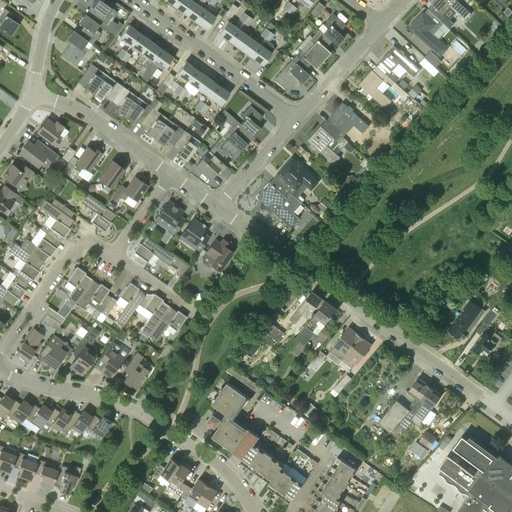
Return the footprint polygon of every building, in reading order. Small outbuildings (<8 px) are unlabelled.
[(100,0),(94,0),(90,6),(96,10),(90,18),(99,25),(104,28),(115,36),(123,24),(118,21),(117,24),(115,25),(111,22),(112,20),(116,15),(110,11),(112,8),(100,0)] [(192,0),(177,0),(174,6),(179,10),(184,14),(193,1),(192,0)] [(429,11),(442,22),(448,28),(453,22),(449,18),(448,19),(443,15),(450,7),(465,21),(471,14),(456,0),(435,0),(432,4),(434,6),(429,11)] [(193,1),(184,14),(190,18),(195,21),(204,9),(193,1)] [(288,2),(282,8),(287,12),(292,5),(288,2)] [(318,2),(309,13),(315,17),(324,7),(319,2),(318,2)] [(232,4),(224,15),(230,19),(238,8),(237,8),(232,4)] [(292,5),(287,12),(291,15),(297,8),(292,5)] [(0,15),(0,20),(1,21),(0,23),(0,28),(11,35),(19,24),(9,18),(12,14),(4,9),(0,15)] [(204,9),(195,21),(200,25),(206,29),(206,30),(216,17),(204,9)] [(502,20),(506,15),(504,12),(502,10),(497,15),(502,20)] [(438,26),(442,22),(429,11),(425,15),(423,13),(410,28),(415,33),(413,34),(418,39),(420,37),(428,45),(427,46),(431,50),(433,49),(440,56),(446,48),(432,36),(439,28),(438,26)] [(243,13),(238,20),(243,23),(248,16),(243,13)] [(84,27),(78,35),(88,41),(92,45),(100,33),(96,30),(99,25),(90,18),(85,14),(78,23),(84,27)] [(327,28),(322,33),(331,41),(336,46),(344,37),(339,33),(345,25),(333,14),(323,25),(327,28)] [(248,16),(243,23),(247,26),(252,19),(248,16)] [(228,21),(218,34),(224,38),(229,42),(239,29),(228,21)] [(129,25),(119,38),(130,46),(140,33),(135,29),(129,25)] [(265,28),(260,36),(264,39),(270,32),(265,28)] [(239,29),(229,42),(234,45),(240,50),(250,37),(239,29)] [(312,37),(305,45),(322,61),(330,53),(325,48),(331,41),(322,33),(319,30),(312,37)] [(71,43),(62,57),(76,67),(80,61),(88,50),(84,46),(88,41),(78,35),(73,31),(66,40),(70,42),(71,43)] [(270,32),(264,39),(269,42),(274,35),(270,32)] [(140,33),(130,46),(141,54),(151,41),(145,36),(140,33)] [(250,37),(240,50),(246,54),(251,58),(260,44),(250,37)] [(147,58),(135,75),(140,78),(161,49),(157,45),(151,41),(141,54),(147,58)] [(260,44),(251,58),(256,61),(262,66),(271,53),(271,52),(260,44)] [(301,49),(292,59),(304,71),(310,64),(315,69),(322,61),(305,45),(301,49)] [(378,67),(395,82),(399,78),(391,70),(398,62),(413,77),(420,70),(403,55),(405,53),(400,49),(399,51),(394,46),(380,60),(382,62),(378,67)] [(121,48),(116,55),(121,59),(126,52),(121,48)] [(161,49),(140,78),(146,83),(152,75),(156,68),(158,66),(163,70),(173,57),(166,52),(161,49)] [(435,68),(441,61),(430,51),(424,58),(435,68)] [(126,52),(121,59),(126,62),(131,55),(126,52)] [(278,75),(274,79),(286,90),(290,86),(296,79),(301,84),(308,76),(309,75),(304,71),(292,59),(287,64),(278,75)] [(185,61),(176,74),(187,83),(197,69),(192,66),(185,61)] [(91,64),(80,79),(87,84),(85,87),(84,89),(93,95),(107,75),(91,64)] [(410,96),(395,82),(394,83),(378,67),(374,72),(372,70),(359,84),(364,89),(362,90),(367,95),(368,93),(385,108),(391,101),(403,112),(409,106),(405,102),(410,96)] [(197,69),(187,83),(198,90),(207,77),(202,73),(197,69)] [(169,73),(162,83),(167,87),(172,81),(175,77),(169,73)] [(132,74),(129,79),(134,82),(137,78),(132,74)] [(107,75),(93,95),(102,101),(105,97),(111,101),(122,86),(107,75)] [(207,77),(198,90),(209,98),(218,85),(213,81),(207,77)] [(162,83),(156,90),(162,94),(167,87),(162,83)] [(174,92),(173,92),(178,95),(183,88),(178,85),(174,92)] [(218,85),(209,98),(220,106),(229,93),(223,88),(218,85)] [(421,90),(416,85),(409,93),(414,98),(421,90)] [(122,86),(111,101),(118,106),(115,111),(123,117),(135,102),(130,98),(133,94),(122,86)] [(183,88),(178,95),(183,99),(188,92),(183,88)] [(135,102),(123,117),(124,117),(133,124),(133,123),(136,119),(142,124),(153,109),(159,101),(155,97),(149,105),(143,101),(139,105),(135,102)] [(200,100),(195,108),(200,111),(205,104),(200,100)] [(327,123),(339,135),(344,130),(341,127),(347,119),(362,133),(369,126),(372,121),(365,115),(361,119),(352,111),(354,109),(349,105),(348,106),(342,102),(329,117),(331,119),(327,123)] [(205,104),(200,111),(204,114),(209,107),(205,104)] [(240,124),(248,132),(254,137),(261,129),(256,124),(262,117),(250,105),(240,116),(244,120),(240,124)] [(153,109),(142,124),(149,129),(146,133),(155,139),(169,120),(156,110),(153,109)] [(223,110),(220,115),(231,126),(222,136),(240,152),(247,144),(242,139),(248,133),(248,132),(240,124),(224,109),(223,110)] [(54,124),(47,119),(37,132),(55,146),(60,140),(56,137),(64,127),(56,122),(54,124)] [(191,124),(198,129),(202,124),(195,119),(191,124)] [(169,120),(155,139),(155,140),(163,146),(167,141),(167,142),(173,146),(184,131),(169,120)] [(349,143),(339,135),(327,123),(323,128),(321,126),(307,141),(311,144),(308,147),(316,154),(319,151),(334,165),(340,158),(332,150),(339,142),(345,148),(349,143)] [(376,134),(382,139),(388,133),(382,128),(376,134)] [(184,131),(173,146),(180,151),(177,155),(186,162),(197,147),(192,143),(195,139),(184,131)] [(222,136),(209,150),(221,162),(228,155),(233,160),(239,152),(240,152),(222,136)] [(46,157),(52,162),(57,155),(40,142),(37,148),(28,141),(23,147),(25,148),(20,154),(38,168),(46,157)] [(68,163),(76,152),(69,147),(61,158),(68,163)] [(94,151),(87,147),(78,159),(73,156),(64,170),(68,173),(72,168),(79,173),(83,168),(89,172),(102,154),(95,149),(94,151)] [(208,151),(195,166),(210,180),(217,173),(219,175),(226,167),(227,166),(221,162),(209,150),(208,151)] [(296,197),(307,186),(311,189),(318,182),(301,167),(302,166),(298,162),(297,163),(292,158),(278,173),(280,175),(276,180),(292,194),(296,197)] [(111,189),(125,170),(112,161),(98,179),(111,189)] [(21,181),(25,184),(34,172),(21,163),(17,168),(12,165),(3,177),(17,187),(21,181)] [(136,202),(147,186),(135,177),(127,189),(121,185),(111,198),(117,202),(120,198),(124,201),(127,200),(129,196),(136,202)] [(302,203),(296,197),(292,194),(276,180),(272,184),(270,182),(256,197),(262,202),(266,206),(290,228),(299,218),(293,213),(302,203)] [(57,184),(52,191),(57,194),(62,188),(57,184)] [(23,199),(4,185),(0,191),(0,190),(0,209),(5,213),(14,201),(19,205),(23,199)] [(105,232),(111,223),(110,222),(115,215),(85,193),(79,201),(96,214),(90,222),(105,232)] [(330,203),(335,208),(343,200),(338,195),(330,203)] [(61,211),(50,204),(43,199),(38,205),(40,207),(39,209),(49,216),(40,229),(45,233),(56,240),(59,235),(63,238),(70,229),(68,228),(74,221),(61,211)] [(50,204),(61,211),(64,206),(54,199),(50,204)] [(336,208),(335,208),(330,203),(327,200),(319,208),(324,212),(328,216),(336,208)] [(174,234),(183,223),(184,220),(179,216),(183,211),(168,201),(164,207),(161,208),(159,210),(160,213),(155,220),(174,234)] [(328,216),(324,212),(320,216),(324,220),(328,216)] [(199,252),(209,237),(204,234),(207,229),(205,227),(204,225),(201,225),(193,219),(179,238),(199,252)] [(183,223),(176,231),(178,233),(184,224),(183,223)] [(36,246),(26,239),(22,244),(20,247),(43,264),(48,256),(50,257),(56,248),(52,245),(56,240),(45,233),(36,246)] [(188,267),(146,237),(141,244),(139,243),(133,252),(147,263),(153,254),(169,266),(171,263),(179,269),(175,273),(181,277),(188,267)] [(230,244),(222,239),(220,243),(215,240),(206,253),(208,255),(210,265),(219,272),(233,252),(226,248),(230,244)] [(20,247),(15,243),(12,246),(9,251),(24,262),(19,270),(16,268),(12,273),(10,271),(10,272),(15,276),(25,283),(29,278),(33,281),(39,272),(38,271),(43,264),(20,247)] [(72,309),(76,303),(75,303),(92,280),(85,275),(86,273),(77,267),(67,281),(75,287),(63,303),(68,306),(72,309)] [(15,276),(5,289),(0,285),(0,297),(13,306),(18,299),(19,300),(26,291),(22,288),(25,283),(15,276)] [(104,308),(111,298),(106,294),(109,290),(100,284),(99,285),(92,280),(75,303),(76,303),(83,309),(88,303),(101,312),(104,308)] [(123,327),(139,305),(145,296),(137,291),(138,289),(130,283),(119,297),(127,303),(115,321),(123,327)] [(307,319),(312,313),(322,299),(312,291),(301,306),(289,320),(295,324),(302,315),(307,319)] [(147,337),(169,307),(162,302),(163,300),(154,294),(151,298),(146,294),(145,296),(139,305),(152,314),(139,332),(141,333),(138,337),(144,342),(147,337)] [(111,298),(101,312),(106,316),(117,302),(111,298)] [(485,310),(471,300),(466,307),(465,306),(447,331),(459,339),(460,337),(464,340),(485,310)] [(317,335),(326,324),(336,310),(325,301),(314,315),(295,339),(287,348),(297,356),(315,333),(317,335)] [(44,312),(46,314),(61,324),(64,319),(48,307),(44,312)] [(169,307),(147,337),(148,337),(149,336),(157,341),(168,326),(176,331),(186,317),(177,311),(176,312),(169,307)] [(487,328),(497,314),(491,310),(481,324),(487,328)] [(61,324),(46,314),(42,320),(56,331),(61,324)] [(278,342),(284,333),(275,325),(272,318),(267,324),(260,332),(266,337),(269,335),(278,342)] [(84,337),(89,330),(82,325),(77,332),(84,337)] [(90,351),(92,348),(91,342),(98,333),(90,327),(73,352),(75,350),(80,353),(70,366),(81,375),(87,366),(88,366),(90,365),(94,359),(94,357),(95,355),(90,351)] [(330,351),(342,360),(360,336),(356,333),(349,327),(330,351)] [(37,351),(42,343),(39,341),(43,335),(33,328),(15,354),(26,362),(35,350),(37,351)] [(127,334),(121,329),(117,336),(123,340),(127,334)] [(491,338),(483,331),(471,348),(472,349),(473,348),(479,353),(481,350),(487,355),(489,353),(495,345),(494,345),(495,344),(497,345),(502,337),(495,332),(491,338)] [(53,370),(66,352),(59,347),(63,342),(53,335),(40,353),(45,357),(41,362),(43,362),(43,365),(42,365),(46,365),(53,370)] [(342,360),(338,365),(348,372),(352,367),(352,368),(356,363),(357,364),(371,345),(364,339),(360,336),(342,360)] [(165,357),(172,347),(167,343),(160,353),(165,357)] [(111,378),(125,359),(108,347),(99,360),(104,363),(99,370),(111,378)] [(308,366),(314,371),(327,356),(321,351),(308,366)] [(137,390),(150,371),(138,363),(142,356),(137,352),(124,371),(129,374),(123,382),(129,386),(130,385),(137,390)] [(339,394),(352,378),(347,374),(334,389),(339,394)] [(412,411),(430,386),(418,378),(407,394),(415,399),(408,409),(397,400),(378,422),(391,433),(411,411),(412,411)] [(231,418),(246,396),(227,383),(212,404),(218,408),(215,413),(213,412),(207,420),(215,426),(217,424),(220,426),(212,436),(243,458),(240,462),(269,483),(267,487),(290,503),(303,484),(281,469),(283,465),(254,444),(260,436),(248,428),(246,431),(227,417),(228,415),(231,418)] [(411,411),(391,433),(395,436),(410,420),(411,421),(416,414),(424,419),(431,409),(441,394),(430,386),(412,411),(411,411)] [(14,401),(13,401),(4,394),(1,398),(0,397),(0,417),(1,419),(5,414),(14,401)] [(32,407),(32,406),(23,400),(20,404),(14,400),(13,401),(14,401),(5,414),(20,424),(24,418),(32,407)] [(52,411),(51,411),(42,404),(39,409),(33,404),(32,406),(32,407),(24,418),(39,429),(44,422),(52,411)] [(315,410),(309,405),(303,412),(309,417),(315,410)] [(72,415),(71,414),(62,408),(59,412),(53,408),(51,411),(52,411),(44,422),(59,432),(62,429),(65,424),(72,415)] [(93,417),(92,417),(83,410),(80,415),(74,410),(71,414),(72,415),(65,424),(62,429),(63,430),(67,433),(70,428),(80,435),(84,429),(93,417)] [(325,412),(324,415),(320,419),(328,424),(331,420),(327,417),(329,415),(325,412)] [(93,417),(84,429),(100,440),(105,434),(103,433),(112,422),(102,415),(99,419),(93,415),(92,417),(93,417)] [(276,439),(278,435),(268,428),(266,431),(276,439)] [(434,452),(440,442),(435,439),(436,438),(426,431),(419,441),(434,452)] [(511,511),(511,465),(511,466),(510,465),(510,466),(511,466),(510,467),(500,459),(501,458),(502,458),(502,457),(501,457),(499,456),(497,456),(496,455),(496,454),(495,453),(494,452),(494,451),(493,450),(492,450),(492,449),(491,449),(490,448),(488,447),(487,447),(486,447),(485,447),(485,446),(484,446),(483,445),(482,444),(481,442),(480,441),(479,440),(477,439),(476,438),(475,438),(474,438),(473,438),(473,437),(471,436),(470,435),(469,434),(469,435),(469,436),(467,439),(462,435),(453,448),(480,467),(474,475),(447,455),(438,468),(443,472),(441,475),(439,474),(439,475),(440,475),(441,476),(442,477),(443,477),(444,479),(445,480),(446,481),(447,483),(449,483),(450,484),(452,484),(453,485),(455,486),(456,487),(457,488),(457,489),(458,490),(460,492),(461,493),(463,493),(465,494),(466,494),(467,495),(468,496),(458,511),(459,511),(480,511),(483,508),(483,509),(484,510),(485,511),(486,511),(487,511),(488,511),(489,511),(487,511),(487,510),(490,506),(498,511),(511,511)] [(291,449),(293,446),(283,438),(280,441),(291,449)] [(16,456),(15,456),(5,452),(6,448),(0,445),(0,469),(10,473),(12,465),(16,456)] [(424,447),(418,455),(422,458),(428,450),(424,447)] [(306,460),(308,456),(297,449),(295,452),(306,460)] [(37,463),(36,463),(26,459),(27,455),(17,452),(15,456),(16,456),(12,465),(21,468),(18,476),(31,480),(33,472),(37,463)] [(332,465),(351,477),(356,469),(337,457),(332,465)] [(170,480),(181,464),(171,458),(165,468),(160,464),(153,475),(159,478),(161,474),(170,480)] [(58,471),(57,471),(47,467),(48,463),(37,459),(36,463),(37,463),(33,472),(42,476),(39,483),(51,488),(54,482),(58,471)] [(180,496),(187,486),(182,482),(190,470),(181,464),(170,480),(166,487),(175,493),(180,496)] [(58,471),(54,482),(61,485),(59,491),(69,494),(72,484),(74,485),(77,476),(71,474),(73,470),(59,465),(57,471),(58,471)] [(347,485),(351,477),(332,465),(327,473),(347,485)] [(342,492),(347,485),(327,473),(323,480),(342,492)] [(197,501),(208,485),(198,479),(192,489),(187,486),(180,496),(186,499),(188,495),(197,501)] [(337,499),(342,492),(323,480),(318,488),(341,502),(337,499)] [(141,488),(147,492),(150,486),(145,483),(141,488)] [(208,485),(197,501),(207,507),(217,491),(208,485)] [(336,510),(341,502),(318,488),(317,488),(321,491),(317,498),(336,510)] [(155,501),(148,496),(145,500),(152,506),(155,501)] [(322,511),(334,511),(336,510),(317,498),(312,505),(322,511)]
